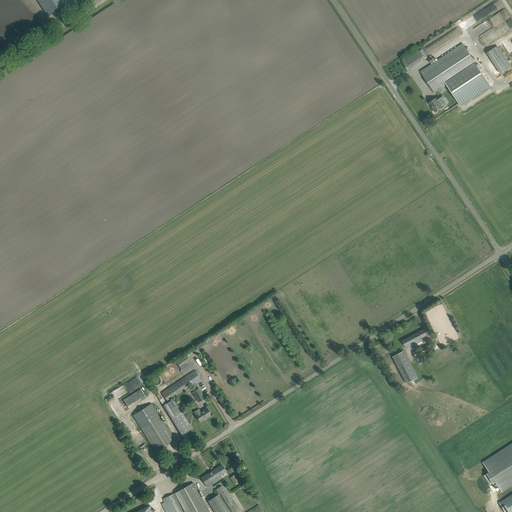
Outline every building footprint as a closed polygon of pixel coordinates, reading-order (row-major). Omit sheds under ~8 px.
[(511,21),(511,19),(486,34),(489,40),(511,26),(511,21)] [(420,72),(435,93),(436,92),(439,91),(447,85),(460,105),(490,86),(463,44),(420,72)] [(493,49),(487,53),(501,73),(507,69),(511,66),(497,46),(493,49)] [(402,62),(408,70),(424,60),(419,51),(402,62)] [(437,98),(429,103),(435,112),(443,107),(446,105),(442,100),(444,98),(439,91),(436,92),(438,96),(436,97),(437,98)] [(427,335),(426,334),(424,330),(402,341),(407,349),(417,344),(422,341),(420,338),(427,335)] [(431,343),(413,352),(416,357),(423,354),(424,355),(434,350),(431,343)] [(184,370),(194,364),(187,354),(178,361),(184,370)] [(410,364),(400,370),(406,383),(417,377),(410,364)] [(185,377),(161,392),(167,401),(191,385),(185,377)] [(121,398),(133,391),(128,382),(116,389),(121,398)] [(142,388),(125,399),(130,407),(147,396),(142,388)] [(199,388),(192,392),(198,402),(205,398),(199,388)] [(193,428),(174,399),(163,405),(182,435),(193,428)] [(133,415),(156,451),(174,440),(151,403),(133,415)] [(211,415),(208,410),(207,408),(201,412),(199,409),(194,412),(196,415),(200,421),(211,415)] [(511,442),(483,462),(489,471),(483,475),(490,486),(496,482),(502,492),(511,486),(511,442)] [(226,472),(225,469),(222,465),(201,478),(207,488),(222,478),(220,475),(226,472)] [(235,474),(230,477),(235,484),(239,481),(235,474)] [(209,511),(193,483),(174,493),(184,511),(209,511)] [(217,488),(231,511),(237,511),(241,510),(224,484),(217,488)] [(183,511),(174,493),(163,499),(165,502),(162,504),(166,511),(183,511)] [(511,511),(511,494),(499,503),(505,511),(511,511)] [(208,501),(214,511),(229,511),(218,495),(208,501)]
